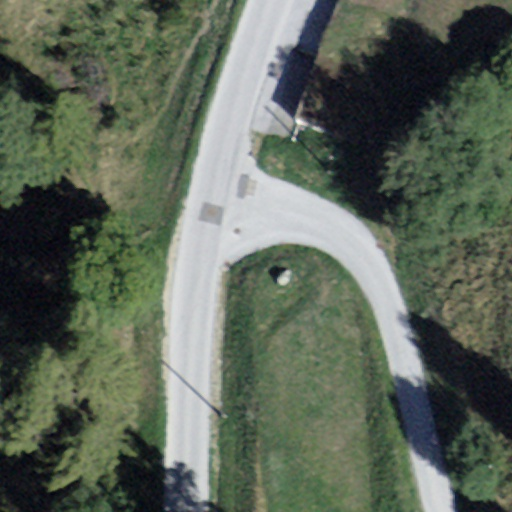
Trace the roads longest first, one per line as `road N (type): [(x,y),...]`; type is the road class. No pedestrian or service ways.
road 1 (unclassified): [(210,194),(321,216),(358,252),(391,310),(442,511)]
road 2 (unclassified): [(184,511),(210,194)]
road 3 (unclassified): [(210,194),(218,136),(268,0)]
